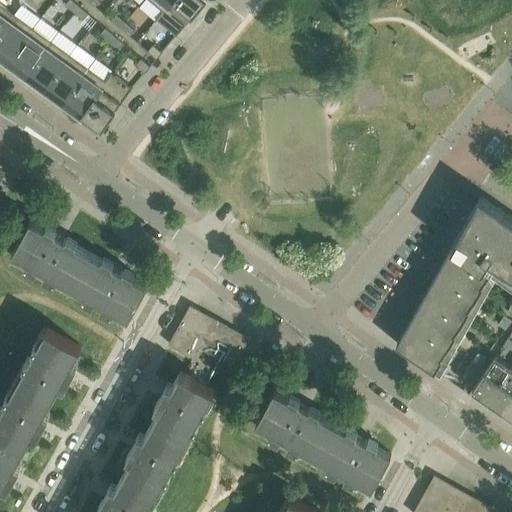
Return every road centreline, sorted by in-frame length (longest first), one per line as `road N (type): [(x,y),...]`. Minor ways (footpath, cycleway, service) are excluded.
road 1 (residential): [(47,511),(195,245)]
road 2 (residential): [(97,176),(244,0)]
road 3 (residential): [(459,157),(313,327)]
road 4 (residential): [(313,327),(433,413)]
road 5 (residential): [(195,245),(313,327)]
